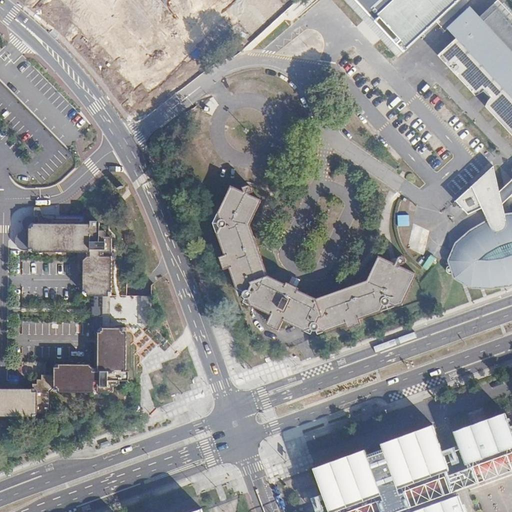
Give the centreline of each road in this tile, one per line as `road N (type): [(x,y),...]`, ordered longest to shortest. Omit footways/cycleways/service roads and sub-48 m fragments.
road 1 (tertiary): [(188,294),(175,236),(128,138),(76,68),(13,17)]
road 2 (tertiary): [(13,17),(117,145),(188,294)]
road 3 (secondary): [(511,313),(232,415)]
road 4 (secondary): [(240,439),(511,340)]
road 5 (secondary): [(232,415),(0,501)]
road 6 (secondary): [(39,511),(240,439)]
road 7 (tertiary): [(232,415),(188,294)]
